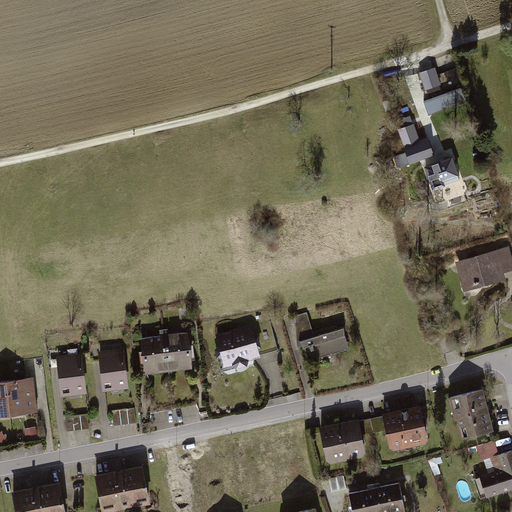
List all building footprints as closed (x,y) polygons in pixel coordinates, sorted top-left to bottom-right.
[(438,68),(421,73),(426,90),(443,86),(438,68)] [(461,87),(425,100),(430,114),(466,100),(461,87)] [(412,117),(403,119),(405,128),(415,126),(412,117)] [(429,154),(424,138),(413,141),(409,129),(395,134),(405,163),(429,154)] [(423,186),(453,174),(447,157),(418,169),(423,186)] [(511,262),(507,246),(453,262),(460,291),(502,278),(501,273),(511,269),(511,262)] [(294,316),(296,340),(314,360),(345,352),(340,328),(314,335),(306,313),(294,316)] [(252,324),(218,332),(225,365),(261,355),(252,324)] [(454,328),(435,333),(440,353),(459,348),(454,328)] [(183,332),(159,335),(164,369),(188,366),(183,332)] [(159,335),(135,339),(140,372),(164,369),(159,335)] [(120,349),(95,351),(98,388),(124,386),(120,349)] [(79,352),(54,354),(57,394),(83,391),(79,352)] [(34,374),(8,376),(10,411),(36,409),(34,374)] [(8,376),(0,376),(0,411),(10,411),(8,376)] [(478,388),(446,396),(457,438),(490,430),(478,388)] [(413,406),(378,414),(385,449),(421,441),(413,406)] [(133,408),(110,411),(113,427),(135,423),(133,408)] [(86,414),(64,417),(66,432),(88,429),(86,414)] [(377,417),(355,422),(359,436),(381,431),(377,417)] [(352,419),(314,428),(320,463),(361,454),(352,419)] [(35,428),(22,429),(23,439),(36,438),(35,428)] [(483,460),(501,453),(496,439),(478,446),(483,460)] [(511,458),(510,452),(490,458),(494,471),(477,477),(484,499),(511,489),(511,458)] [(140,469),(88,479),(94,511),(115,511),(147,506),(140,469)] [(343,477),(329,481),(332,493),(346,488),(343,477)] [(58,511),(54,481),(8,489),(11,511),(58,511)] [(396,483),(370,488),(375,511),(389,511),(402,510),(396,483)] [(375,511),(370,488),(344,493),(347,511),(375,511)]
